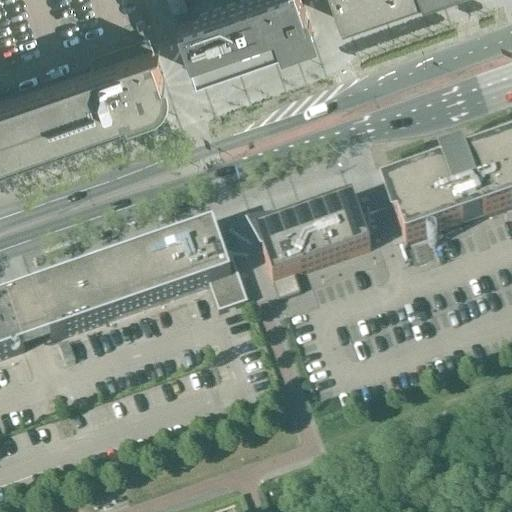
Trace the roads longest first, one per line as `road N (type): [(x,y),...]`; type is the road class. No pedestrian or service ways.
road 1 (tertiary): [(511,39),(0,226)]
road 2 (tertiary): [(0,245),(233,168),(511,92)]
road 3 (unknown): [(47,381),(210,324),(233,387),(0,486)]
road 4 (unknown): [(511,326),(341,390),(319,343),(328,319)]
